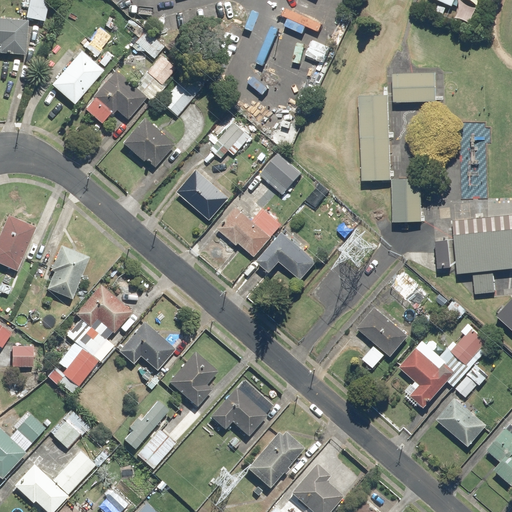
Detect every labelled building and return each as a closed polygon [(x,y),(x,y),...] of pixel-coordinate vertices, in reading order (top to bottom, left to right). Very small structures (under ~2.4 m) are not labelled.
[(30,0),(27,17),(45,21),(49,0),(30,0)] [(457,0),(434,0),(454,8),(457,0)] [(29,20),(0,17),(0,44),(1,44),(0,50),(0,51),(26,54),(29,20)] [(72,39),(83,49),(101,29),(90,19),(72,39)] [(145,51),(154,58),(165,46),(147,30),(132,46),(137,51),(145,51)] [(82,50),(52,84),(75,104),(105,70),(103,69),(111,59),(106,55),(98,64),(82,50)] [(162,55),(135,86),(116,70),(93,97),(95,98),(86,108),(102,123),(111,113),(113,114),(117,109),(128,119),(148,97),(152,101),(165,87),(162,85),(177,68),(162,55)] [(162,101),(178,115),(204,85),(189,72),(162,101)] [(437,72),(396,73),(396,102),(438,100),(437,72)] [(391,95),(363,95),(365,180),(393,179),(391,95)] [(175,144),(145,117),(123,142),(144,161),(146,159),(155,167),(175,144)] [(235,122),(220,140),(236,154),(251,136),(235,122)] [(279,153),(261,174),(284,194),(302,173),(279,153)] [(231,197),(198,170),(179,192),(212,220),(231,197)] [(423,178),(394,179),(395,221),(424,220),(423,178)] [(255,221),(238,206),(218,228),(237,245),(240,242),(256,256),(283,226),(266,210),(255,221)] [(38,226),(9,214),(0,234),(0,261),(19,270),(38,226)] [(511,228),(455,234),(459,274),(472,273),(493,271),(511,268),(511,228)] [(319,261),(285,231),(260,260),(272,271),(281,261),(302,280),(319,261)] [(451,237),(437,238),(439,267),(453,266),(451,237)] [(55,291),(73,298),(90,256),(61,244),(51,269),(55,270),(48,288),(55,291)] [(422,281),(406,269),(393,286),(404,294),(398,303),(407,310),(417,296),(413,293),(422,281)] [(493,271),(472,273),(475,294),(495,292),(493,271)] [(13,278),(6,275),(0,286),(0,290),(8,294),(12,287),(9,286),(13,278)] [(134,313),(102,284),(75,313),(106,342),(134,313)] [(73,298),(55,291),(50,303),(68,311),(73,298)] [(511,297),(496,316),(511,330),(511,297)] [(467,309),(455,298),(444,310),(456,321),(467,309)] [(376,306),(358,327),(392,356),(410,334),(376,306)] [(176,346),(145,320),(119,350),(135,363),(141,356),(157,369),(176,346)] [(0,345),(3,348),(13,332),(0,323),(0,345)] [(449,380),(455,386),(487,352),(482,346),(488,340),(473,327),(458,343),(454,340),(440,355),(423,339),(401,364),(417,379),(413,383),(415,386),(409,393),(424,407),(449,380)] [(35,346),(13,345),(12,366),(34,366),(35,346)] [(56,367),(50,376),(74,393),(99,358),(82,347),(64,373),(56,367)] [(219,370),(195,349),(169,379),(197,404),(212,388),(207,384),(219,370)] [(471,373),(457,388),(466,397),(481,382),(471,373)] [(274,406),(244,378),(211,415),(225,427),(232,419),(249,434),(274,406)] [(21,388),(16,380),(4,389),(10,396),(21,388)] [(457,397),(438,417),(469,446),(488,425),(457,397)] [(135,448),(169,409),(158,399),(141,419),(137,416),(129,426),(134,430),(125,439),(135,448)] [(90,428),(72,410),(51,432),(67,448),(80,435),(81,436),(90,428)] [(10,436),(0,427),(0,476),(3,479),(27,453),(25,451),(46,428),(30,414),(10,436)] [(511,431),(507,427),(490,448),(503,459),(494,469),(511,484),(511,431)] [(176,442),(160,428),(137,453),(153,468),(176,442)] [(270,484),(282,471),(284,473),(290,467),(287,465),(304,445),(287,430),(283,434),(279,430),(249,465),(270,484)] [(51,479),(34,463),(15,484),(34,502),(37,499),(50,511),(52,511),(108,455),(103,450),(93,461),(81,449),(51,479)] [(331,475),(316,461),(291,490),(315,511),(328,511),(344,495),(327,479),(331,475)] [(257,482),(251,489),(260,498),(266,491),(257,482)] [(131,503),(114,489),(107,497),(112,502),(110,505),(117,510),(120,506),(125,510),(131,503)] [(377,511),(363,500),(351,511),(377,511)] [(159,511),(147,501),(137,511),(159,511)]
